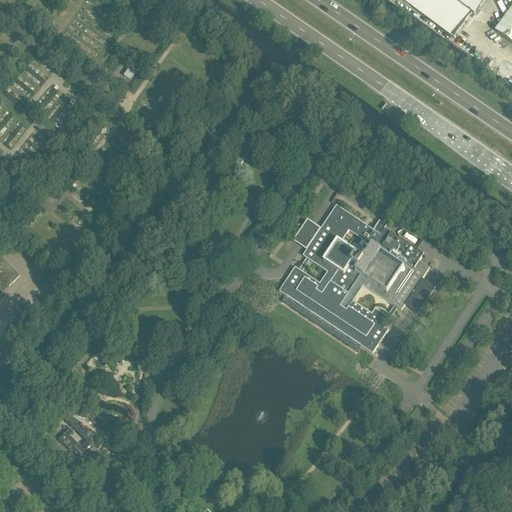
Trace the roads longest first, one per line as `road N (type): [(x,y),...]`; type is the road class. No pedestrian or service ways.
road 1 (primary): [(258,0),(511,174)]
road 2 (primary): [(511,131),(316,0)]
